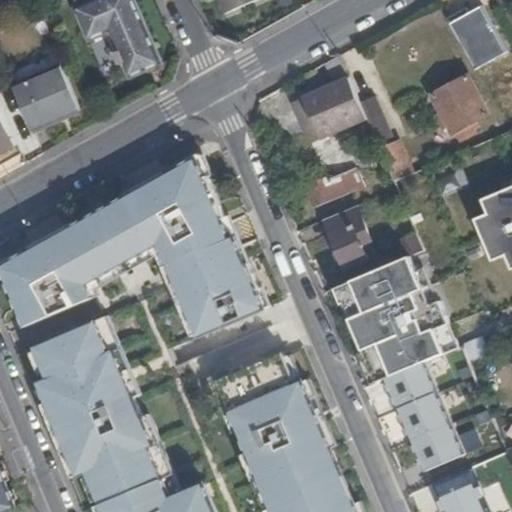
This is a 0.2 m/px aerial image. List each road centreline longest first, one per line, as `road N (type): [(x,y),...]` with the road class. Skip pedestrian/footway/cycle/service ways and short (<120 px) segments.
road 1 (unclassified): [(393,511),(213,89)]
road 2 (secondary): [(213,89),(0,208)]
road 3 (secondary): [(374,0),(213,89)]
road 4 (unclassified): [(0,370),(59,511)]
